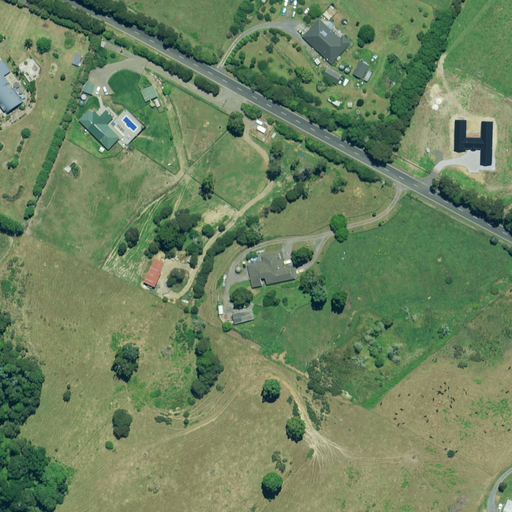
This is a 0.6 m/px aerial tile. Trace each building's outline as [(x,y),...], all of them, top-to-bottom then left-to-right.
[(343,35),(340,38),(319,19),(303,37),(332,64),(351,43),(343,35)] [(83,57),(76,55),(73,64),(79,66),(83,57)] [(3,76),(10,72),(2,60),(0,61),(0,105),(5,113),(21,103),(3,76)] [(362,79),(369,65),(360,61),(353,74),(362,79)] [(336,84),(341,75),(328,67),(323,76),(336,84)] [(96,85),(87,82),(83,91),(92,95),(96,85)] [(146,102),(158,96),(153,85),(141,91),(146,102)] [(95,112),(93,114),(89,110),(79,121),(109,150),(120,138),(102,120),(102,119),(95,112)] [(293,266),(282,268),(279,253),(262,256),(263,261),(248,264),(252,288),(262,286),(261,280),(265,279),(266,284),(295,279),(293,266)] [(234,324),(254,320),(252,310),(232,314),(234,324)] [(511,511),(511,500),(508,499),(503,511),(511,511)]
